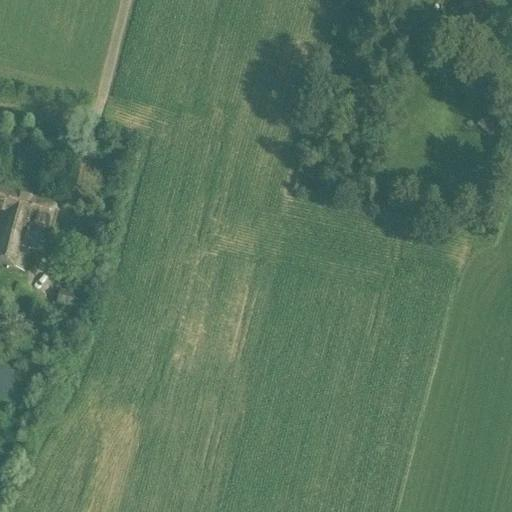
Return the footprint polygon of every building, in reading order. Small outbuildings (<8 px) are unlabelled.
[(490,112),(477,127),(495,143),(509,127),(490,112)] [(0,267),(23,274),(30,251),(35,252),(41,230),(46,231),(53,207),(0,192),(0,267)] [(81,314),(86,299),(60,291),(56,307),(81,314)] [(13,295),(5,313),(29,323),(37,305),(13,295)] [(0,400),(7,402),(15,374),(0,370),(0,400)]
